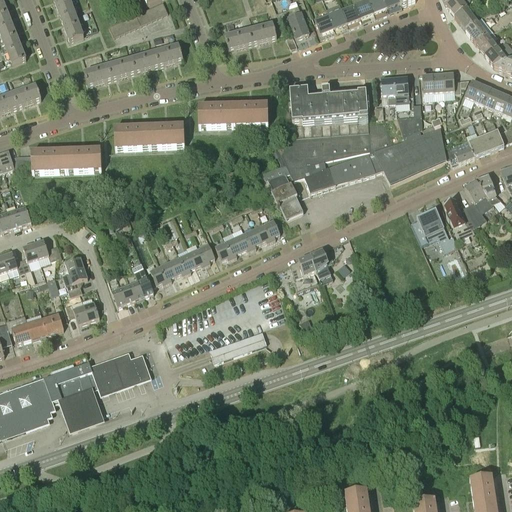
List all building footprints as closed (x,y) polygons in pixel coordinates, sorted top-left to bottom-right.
[(61,23),(76,18),(74,14),(77,12),(72,0),(53,0),(52,0),(61,23)] [(142,0),(147,10),(166,1),(165,0),(142,0)] [(355,9),(361,28),(375,23),(368,4),(366,0),(359,0),(352,3),(354,9),(355,9)] [(378,0),(368,4),(375,23),(388,18),(381,0),(378,0)] [(381,0),(388,18),(402,13),(401,11),(396,0),(381,0)] [(396,0),(401,11),(407,8),(415,5),(417,0),(396,0)] [(455,21),(467,11),(467,10),(460,0),(444,7),(455,21)] [(158,8),(162,19),(168,17),(163,6),(158,8)] [(157,22),(162,19),(158,8),(152,11),(157,22)] [(329,19),(335,38),(348,33),(341,14),(342,14),(339,8),(326,14),(328,19),(329,19)] [(341,14),(348,33),(361,28),(355,9),(354,9),(342,14),(341,14)] [(279,26),(288,23),(296,43),(309,38),(301,17),(298,10),(276,18),(279,26)] [(152,24),(157,22),(152,11),(147,13),(152,24)] [(465,34),(477,24),(467,11),(455,21),(465,34)] [(146,27),(152,24),(147,13),(141,16),(146,27)] [(141,29),(146,27),(141,16),(136,18),(141,29)] [(3,46),(17,41),(8,18),(0,21),(0,41),(1,41),(3,46)] [(70,46),(84,41),(83,36),(85,35),(80,21),(77,23),(76,18),(61,23),(70,46)] [(135,32),(141,29),(136,18),(130,21),(135,32)] [(335,38),(329,19),(328,19),(315,25),(322,43),(335,38)] [(130,34),(135,32),(130,21),(125,23),(130,34)] [(124,37),(130,34),(125,23),(120,26),(124,37)] [(475,47),(488,39),(477,24),(465,34),(475,47)] [(119,39),(124,37),(120,26),(114,28),(119,39)] [(249,34),(253,49),(277,43),(273,28),(268,29),(267,26),(253,29),(254,32),(249,34)] [(114,42),(119,39),(114,28),(109,30),(114,42)] [(244,35),(243,32),(229,36),(230,39),(225,41),(229,55),(253,49),(249,34),(244,35)] [(292,38),(286,41),(290,53),(297,51),(292,38)] [(484,59),(497,51),(488,39),(475,47),(484,59)] [(10,64),(12,69),(26,64),(17,41),(3,46),(5,51),(2,52),(7,66),(10,64)] [(484,59),(493,70),(506,64),(511,60),(511,55),(506,47),(504,47),(498,52),(497,51),(484,59)] [(155,56),(159,71),(183,64),(179,50),(173,51),(173,48),(159,52),(160,54),(155,56)] [(131,63),(136,77),(159,71),(155,56),(150,57),(149,54),(135,58),(136,61),(131,63)] [(511,60),(506,64),(493,70),(494,72),(505,76),(505,78),(511,80),(511,60)] [(108,69),(112,84),(136,77),(131,63),(127,64),(126,61),(112,65),(113,68),(108,69)] [(103,71),(102,68),(89,72),(90,75),(84,77),(88,91),(112,84),(108,69),(103,71)] [(461,92),(460,85),(454,85),(453,78),(443,79),(444,97),(454,96),(454,98),(461,98),(461,92)] [(423,98),(434,98),(432,79),(422,80),(423,98)] [(434,98),(444,97),(443,79),(432,79),(434,98)] [(396,108),(409,107),(407,83),(394,84),(396,108)] [(382,109),(396,108),(394,84),(381,85),(382,109)] [(465,101),(474,106),(481,89),(472,85),(465,101)] [(13,98),(18,112),(41,104),(36,90),(31,91),(30,88),(17,93),(18,96),(13,98)] [(474,106),(484,110),(491,93),(481,89),(474,106)] [(384,126),(368,127),(366,96),(331,99),(331,93),(322,94),(322,100),(308,101),(308,92),(289,94),(293,141),(277,148),(277,149),(282,158),(284,164),(289,176),(293,184),(303,181),(309,199),(383,175),(390,191),(446,165),(440,133),(423,138),(421,139),(409,143),(404,145),(394,148),(384,126)] [(484,110),(493,114),(500,97),(491,93),(484,110)] [(0,118),(18,112),(13,98),(8,99),(7,96),(0,98),(0,118)] [(493,114),(503,118),(510,101),(500,97),(493,114)] [(503,118),(511,122),(511,102),(510,101),(503,118)] [(234,132),(268,132),(268,109),(233,110),(234,132)] [(199,133),(234,132),(233,110),(199,111),(199,133)] [(375,111),(376,123),(383,122),(383,111),(375,111)] [(422,134),(421,120),(397,122),(403,142),(408,140),(420,135),(422,134)] [(441,132),(440,127),(438,128),(434,130),(433,129),(422,133),(422,134),(423,138),(440,133),(441,132)] [(150,154),(185,152),(184,140),(184,130),(149,131),(150,154)] [(115,155),(150,154),(149,131),(114,133),(115,155)] [(498,134),(488,138),(494,155),(503,152),(502,149),(503,149),(498,136),(498,134)] [(503,149),(509,147),(504,134),(498,136),(503,149)] [(420,135),(408,140),(403,142),(404,145),(409,143),(421,139),(420,135)] [(475,163),(485,159),(478,142),(476,136),(466,140),(471,152),(470,152),(475,163)] [(485,159),(494,155),(488,138),(478,142),(485,159)] [(448,151),(450,164),(452,171),(475,163),(470,152),(460,156),(458,147),(448,151)] [(282,158),(277,149),(273,152),(277,160),(282,158)] [(67,178),(101,177),(101,154),(66,155),(67,178)] [(32,179),(67,178),(66,155),(32,156),(32,159),(32,170),(32,179)] [(14,172),(11,162),(9,156),(0,158),(0,161),(5,176),(15,173),(14,172)] [(14,172),(20,170),(18,160),(11,162),(14,172)] [(20,170),(26,170),(26,160),(18,160),(20,170)] [(510,195),(511,194),(511,171),(501,176),(506,191),(507,190),(510,195)] [(293,184),(289,176),(285,178),(284,176),(267,184),(272,195),(271,196),(277,209),(279,209),(286,223),(302,216),(295,201),(300,199),(293,184)] [(497,201),(492,190),(488,181),(475,186),(487,204),(489,205),(490,204),(493,208),(501,205),(497,201)] [(492,209),(493,208),(490,204),(489,205),(487,204),(475,186),(464,193),(469,202),(474,207),(465,211),(476,232),(486,225),(481,218),(493,210),(492,209)] [(465,211),(459,215),(455,205),(453,206),(452,205),(450,205),(449,205),(448,206),(447,206),(446,207),(447,209),(444,210),(447,217),(446,218),(446,219),(446,220),(446,221),(447,222),(447,223),(448,224),(448,225),(449,226),(451,225),(454,234),(465,229),(467,235),(476,232),(465,211)] [(17,214),(22,230),(31,227),(26,211),(17,214)] [(13,233),(22,230),(17,214),(8,217),(13,233)] [(444,258),(457,252),(452,242),(449,243),(436,214),(416,223),(417,225),(411,228),(421,251),(437,243),(444,258)] [(0,223),(4,236),(13,233),(8,217),(0,219),(0,223)] [(113,226),(116,233),(122,230),(119,223),(113,226)] [(264,229),(271,246),(275,244),(274,242),(280,239),(276,230),(273,225),(264,229)] [(267,248),(271,246),(264,229),(254,234),(260,248),(266,246),(267,248)] [(255,250),(260,248),(254,234),(244,238),(252,255),(256,253),(255,250)] [(457,240),(461,249),(469,245),(465,236),(457,240)] [(247,257),(252,255),(244,238),(235,242),(241,257),(246,254),(247,257)] [(236,259),(241,257),(235,242),(225,247),(232,264),(237,262),(236,259)] [(56,264),(52,252),(47,253),(44,245),(34,248),(39,263),(49,260),(50,266),(56,264)] [(228,266),(232,264),(225,247),(214,252),(217,257),(221,266),(227,263),(228,266)] [(21,264),(27,281),(26,281),(29,289),(35,287),(28,267),(39,263),(34,248),(23,252),(26,262),(21,264)] [(198,253),(206,270),(210,268),(209,266),(215,263),(208,249),(198,253)] [(52,252),(56,264),(62,262),(58,250),(52,252)] [(202,272),(206,270),(198,253),(189,258),(195,272),(200,270),(202,272)] [(329,269),(333,264),(328,253),(311,260),(315,278),(316,279),(317,278),(319,284),(330,279),(327,271),(329,269)] [(21,283),(26,281),(27,281),(21,264),(16,266),(12,257),(3,260),(8,275),(10,281),(19,278),(21,283)] [(190,275),(195,272),(189,258),(179,262),(187,279),(191,277),(190,275)] [(0,284),(10,281),(8,275),(3,260),(0,260),(0,284)] [(316,279),(315,278),(311,260),(292,268),(296,283),(304,281),(304,282),(306,293),(318,288),(316,279)] [(68,277),(84,272),(81,262),(65,267),(68,277)] [(182,281),(187,279),(179,262),(169,267),(176,281),(181,278),(182,281)] [(171,283),(176,281),(169,267),(160,271),(167,288),(172,286),(171,283)] [(163,290),(167,288),(160,271),(150,276),(153,282),(148,284),(151,292),(156,289),(156,290),(162,287),(163,290)] [(68,295),(81,292),(79,286),(88,283),(84,272),(68,277),(72,288),(67,289),(68,295)] [(139,286),(146,301),(154,298),(151,292),(148,284),(143,273),(135,276),(139,286)] [(55,282),(47,285),(49,291),(48,291),(52,301),(60,298),(55,282)] [(137,305),(146,301),(139,286),(130,290),(137,305)] [(128,309),(137,305),(130,290),(122,293),(128,309)] [(68,295),(70,301),(82,297),(81,292),(68,295)] [(118,313),(128,309),(122,293),(111,297),(118,313)] [(85,310),(90,326),(100,323),(94,307),(85,310)] [(78,330),(90,326),(85,310),(74,314),(72,308),(66,310),(70,322),(75,320),(78,330)] [(44,323),(49,339),(64,334),(59,318),(44,323)] [(16,349),(33,344),(28,327),(27,328),(25,320),(6,326),(9,335),(12,334),(16,349)] [(33,344),(49,339),(44,323),(28,327),(33,344)] [(211,360),(214,368),(266,350),(264,342),(262,337),(210,355),(211,360)] [(90,371),(89,367),(0,398),(0,440),(1,444),(45,429),(43,424),(47,422),(46,417),(50,415),(49,411),(58,407),(93,395),(98,393),(100,400),(142,385),(141,384),(150,380),(143,360),(131,364),(129,357),(90,371)] [(93,395),(58,407),(67,432),(70,440),(105,427),(102,420),(93,395)] [(473,511),(496,511),(492,481),(470,484),(473,511)] [(346,511),(369,511),(367,495),(345,499),(346,511)]
